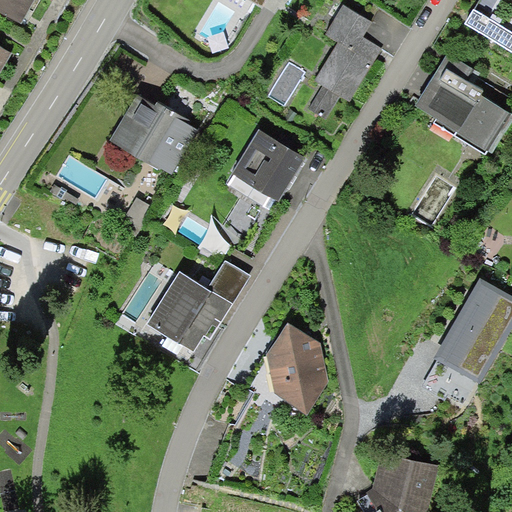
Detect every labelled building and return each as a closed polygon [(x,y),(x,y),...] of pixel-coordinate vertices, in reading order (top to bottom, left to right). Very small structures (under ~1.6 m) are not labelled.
[(34,0),(0,0),(0,12),(21,24),(34,0)] [(497,0),(479,0),(474,9),(487,17),(497,0)] [(372,22),(343,4),(325,33),(339,42),(315,81),(321,85),(308,106),(326,118),(342,93),(350,98),(378,54),(382,49),(363,37),(372,22)] [(511,32),(487,17),(474,9),(465,23),(511,51),(511,32)] [(0,72),(12,53),(0,45),(0,72)] [(426,88),(415,106),(492,153),(511,121),(511,113),(481,94),(484,90),(466,80),(474,68),(448,53),(426,88)] [(156,104),(138,94),(110,140),(158,170),(160,167),(172,175),(199,130),(188,123),(190,121),(157,101),(156,104)] [(304,156),(259,129),(233,174),(279,201),(296,170),(304,156)] [(225,260),(208,288),(233,303),(250,275),(225,260)] [(208,288),(179,271),(147,323),(194,352),(202,339),(204,336),(210,340),(233,303),(208,288)] [(511,328),(511,295),(480,277),(458,316),(434,358),(480,384),(511,328)] [(321,343),(288,323),(267,354),(275,393),(307,415),(328,382),(321,343)] [(428,511),(439,466),(381,453),(372,489),(366,492),(377,511),(428,511)]
